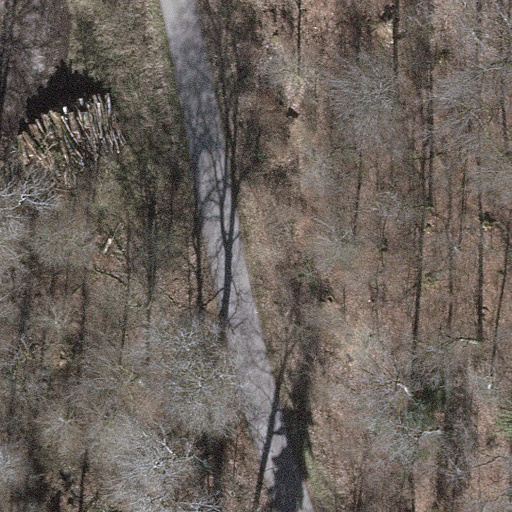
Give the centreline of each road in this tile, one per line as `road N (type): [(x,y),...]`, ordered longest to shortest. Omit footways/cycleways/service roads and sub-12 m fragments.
road 1 (track): [(185,0),(335,511)]
road 2 (track): [(0,115),(35,0)]
